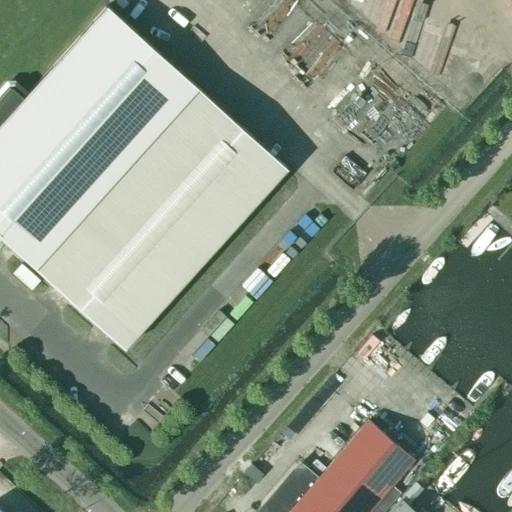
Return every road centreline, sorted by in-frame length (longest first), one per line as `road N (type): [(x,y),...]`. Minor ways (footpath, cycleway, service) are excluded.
road 1 (unclassified): [(179,511),(511,136)]
road 2 (unclassified): [(102,511),(0,420)]
